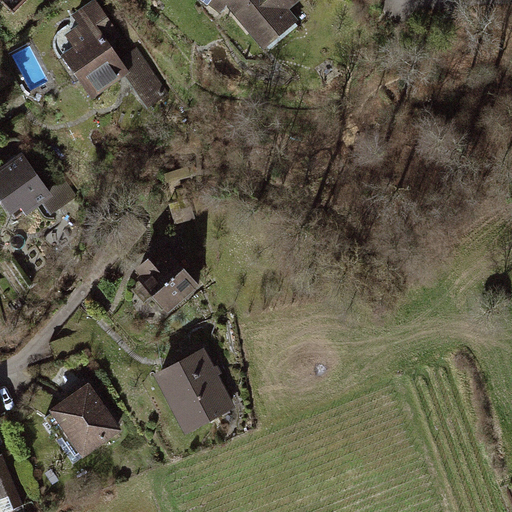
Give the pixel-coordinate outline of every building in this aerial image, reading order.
[(100,0),(93,0),(72,15),(79,26),(62,38),(70,50),(62,56),(90,98),(127,73),(150,106),(171,92),(136,40),(130,44),(100,0)] [(197,0),(219,18),(227,9),(264,50),(302,20),(291,10),(301,0),(197,0)] [(24,156),(0,171),(0,201),(13,221),(50,196),(24,156)] [(170,249),(132,282),(162,316),(200,283),(170,249)] [(205,346),(151,373),(182,434),(236,407),(205,346)] [(88,380),(43,411),(78,461),(123,430),(88,380)] [(0,506),(2,511),(5,511),(24,505),(4,453),(0,454),(0,506)]
